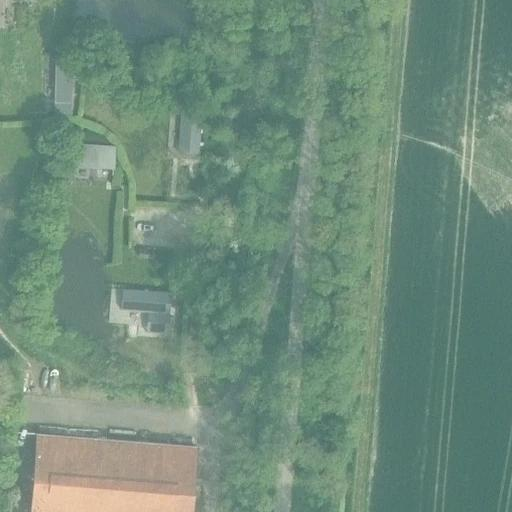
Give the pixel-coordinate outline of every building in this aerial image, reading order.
[(71,103),(54,103),(54,116),(71,116),(71,103)] [(181,103),(177,152),(189,152),(198,153),(201,105),(193,104),(181,103)] [(72,146),(71,165),(111,168),(113,148),(72,146)] [(139,249),(138,258),(153,259),(154,250),(139,249)] [(57,382),(56,391),(79,392),(80,384),(57,382)] [(189,511),(194,447),(36,434),(29,511),(189,511)]
